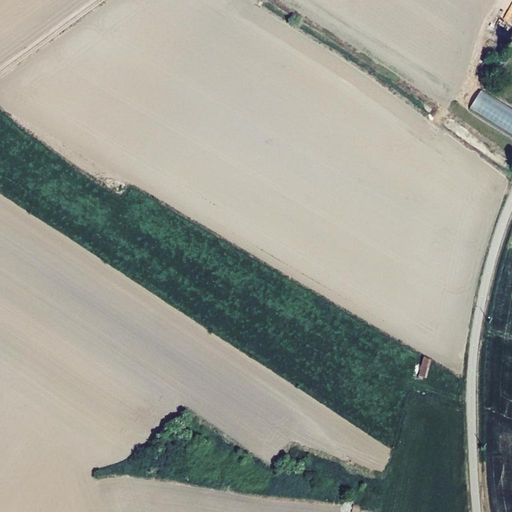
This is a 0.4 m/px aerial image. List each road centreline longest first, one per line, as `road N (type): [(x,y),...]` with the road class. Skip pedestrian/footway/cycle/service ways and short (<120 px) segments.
road 1 (unclassified): [(476,511),(474,338),(511,199)]
road 2 (track): [(99,0),(0,73)]
